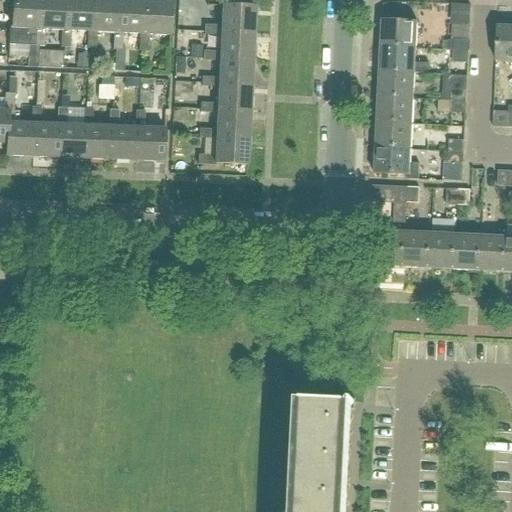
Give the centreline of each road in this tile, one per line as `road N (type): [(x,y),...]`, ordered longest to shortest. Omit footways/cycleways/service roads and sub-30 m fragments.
road 1 (tertiary): [(322,226),(263,235),(0,219)]
road 2 (residential): [(511,376),(413,372),(405,511)]
road 3 (tertiary): [(322,226),(341,186),(346,0)]
